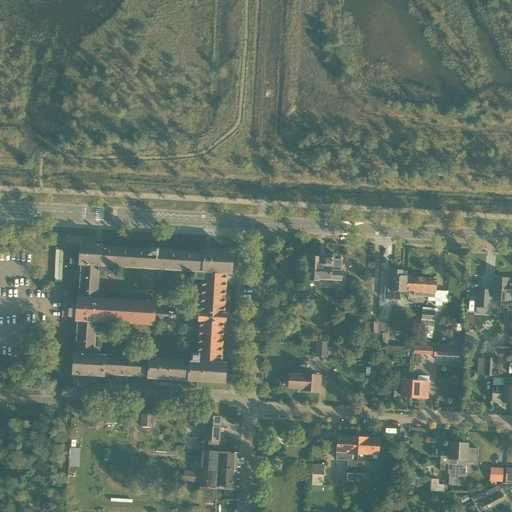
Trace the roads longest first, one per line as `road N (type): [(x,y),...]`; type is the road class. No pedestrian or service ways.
road 1 (tertiary): [(0,208),(261,222)]
road 2 (residential): [(511,423),(251,410)]
road 3 (residential): [(0,397),(41,401),(117,391),(251,398)]
road 4 (tertiary): [(261,222),(511,237)]
road 5 (residential): [(251,398),(261,222)]
